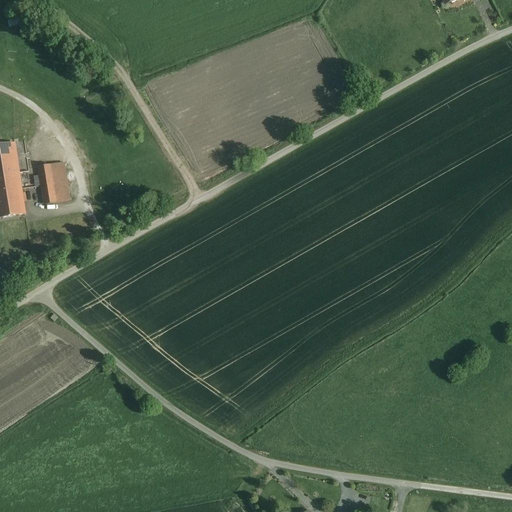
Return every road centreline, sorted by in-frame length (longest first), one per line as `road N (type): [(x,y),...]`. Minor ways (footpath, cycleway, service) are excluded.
road 1 (unclassified): [(511,30),(200,196),(38,293)]
road 2 (unclassified): [(38,293),(156,396),(238,450),(344,478),(511,498)]
road 3 (track): [(172,153),(114,58),(45,0)]
